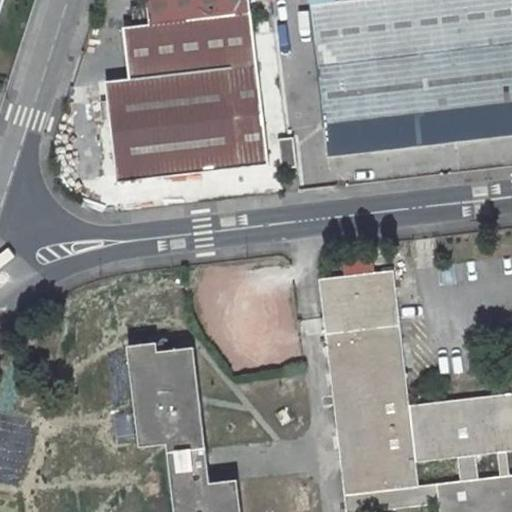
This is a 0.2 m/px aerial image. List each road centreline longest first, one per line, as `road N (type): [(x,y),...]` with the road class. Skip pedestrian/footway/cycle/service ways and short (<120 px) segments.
road 1 (unclassified): [(0,267),(86,247),(511,196)]
road 2 (unclassified): [(0,215),(67,0)]
road 3 (unknown): [(325,218),(301,0)]
